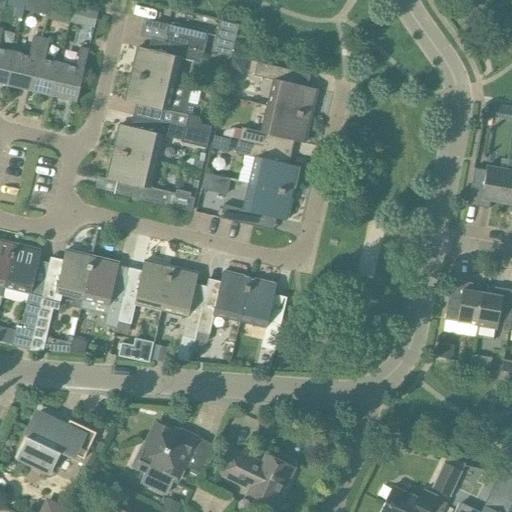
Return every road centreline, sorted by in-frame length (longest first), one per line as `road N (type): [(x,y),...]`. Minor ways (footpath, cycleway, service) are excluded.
road 1 (residential): [(58,206),(310,264),(331,256),(343,230),(379,88)]
road 2 (residential): [(6,372),(351,398),(372,392)]
road 3 (residential): [(434,239),(460,91),(403,0)]
road 4 (residential): [(372,392),(403,368),(415,339),(434,239)]
road 5 (residential): [(120,22),(93,129),(70,148)]
road 6 (residential): [(338,511),(370,432),(372,392)]
